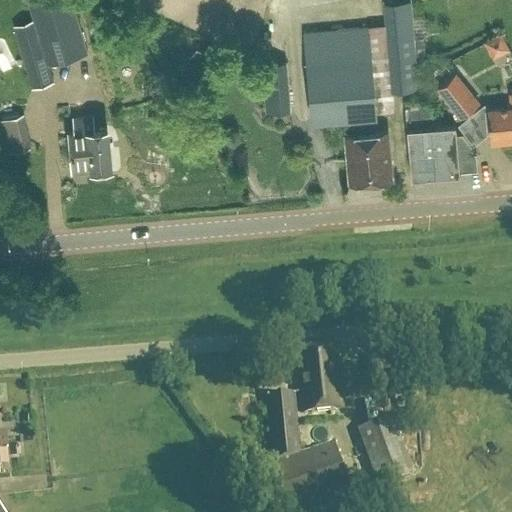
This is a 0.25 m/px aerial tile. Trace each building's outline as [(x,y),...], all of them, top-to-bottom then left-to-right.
[(23,54),(32,86),(53,80),(47,61),(86,49),(70,0),(29,0),(36,22),(16,28),(23,54)] [(386,3),(393,90),(418,88),(416,63),(411,1),(386,3)] [(348,180),(392,176),(387,128),(373,129),(372,114),(375,113),(367,25),(303,30),(311,119),(342,116),(348,180)] [(507,36),(493,40),(496,52),(510,49),(507,36)] [(214,70),(239,67),(237,49),(212,53),(214,70)] [(265,110),(290,108),(286,59),(261,62),(265,110)] [(454,73),(437,87),(460,116),(477,102),(454,73)] [(490,135),(497,134),(498,141),(511,139),(511,90),(509,91),(510,106),(487,108),(490,135)] [(459,170),(477,169),(476,151),(472,151),(471,143),(462,131),(455,132),(455,121),(433,123),(430,94),(405,96),(407,124),(406,124),(410,175),(459,171),(459,170)] [(91,165),(110,163),(106,125),(95,126),(94,113),(77,115),(78,128),(71,128),(74,161),(90,159),(91,165)] [(294,356),(301,417),(340,412),(335,371),(337,370),(334,351),(294,356)] [(298,457),(295,418),(293,397),(265,400),(271,467),(256,472),(270,511),(303,511),(309,510),(309,511),(355,511),(332,445),(298,457)] [(377,485),(408,474),(389,421),(358,432),(377,485)]
